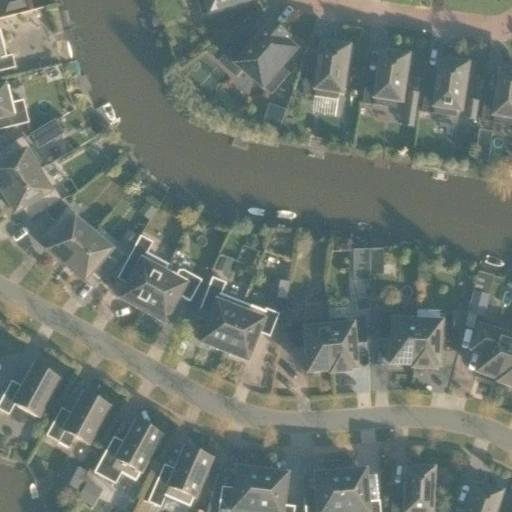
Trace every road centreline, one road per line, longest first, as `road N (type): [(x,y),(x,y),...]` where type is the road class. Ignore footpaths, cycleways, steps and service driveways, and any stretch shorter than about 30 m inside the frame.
road 1 (unclassified): [(0,295),(184,396),(263,423),(420,419),(511,446)]
road 2 (residential): [(511,28),(501,33),(300,0)]
